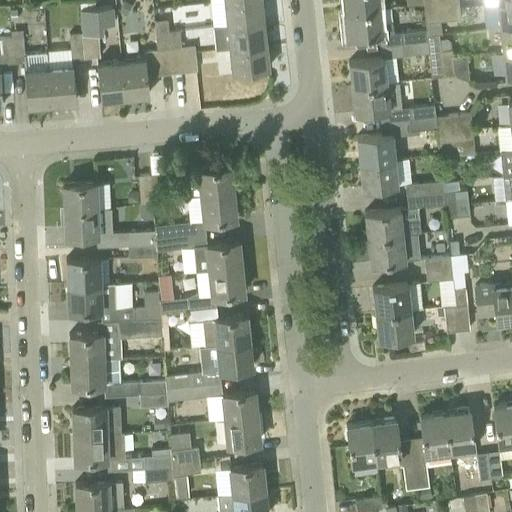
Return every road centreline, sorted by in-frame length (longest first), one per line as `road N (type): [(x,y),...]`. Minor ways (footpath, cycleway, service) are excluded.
road 1 (residential): [(39,511),(17,145)]
road 2 (residential): [(300,390),(267,118)]
road 3 (residential): [(343,384),(314,113)]
road 4 (residential): [(267,118),(17,145)]
road 5 (residential): [(343,384),(511,361)]
road 6 (residential): [(313,511),(300,390)]
